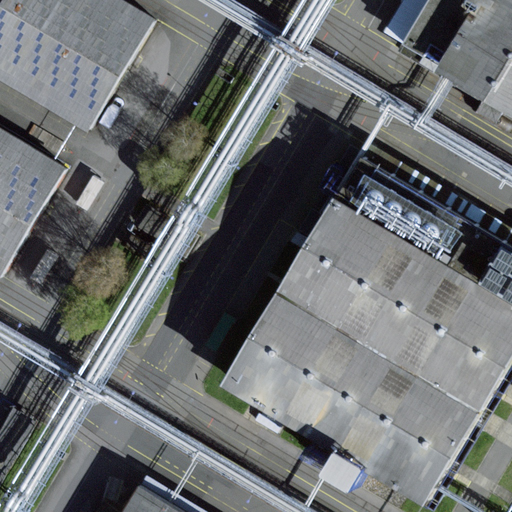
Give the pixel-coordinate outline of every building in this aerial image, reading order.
[(161,25),(119,0),(12,0),(0,21),(0,76),(96,133),(161,25)] [(511,0),(438,0),(414,44),(511,98),(511,0)] [(69,165),(0,124),(0,254),(12,261),(69,165)] [(511,366),(511,239),(372,157),(235,386),(431,502),(511,366)] [(187,511),(149,489),(136,511),(187,511)]
